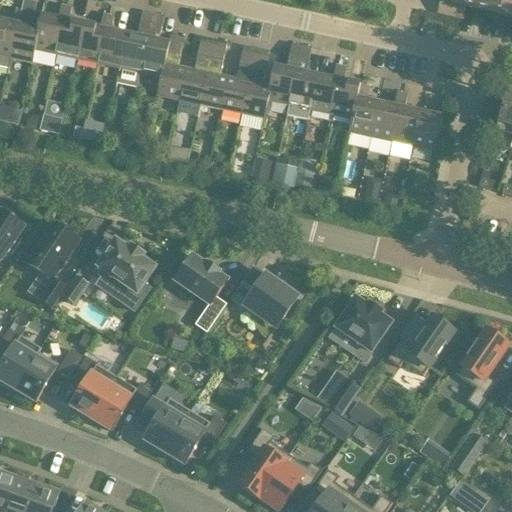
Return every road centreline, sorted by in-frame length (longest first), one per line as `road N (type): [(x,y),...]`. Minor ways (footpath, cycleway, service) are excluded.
road 1 (residential): [(436,264),(0,158)]
road 2 (residential): [(483,60),(206,0)]
road 3 (residential): [(193,500),(0,416)]
road 4 (residential): [(483,60),(436,264)]
